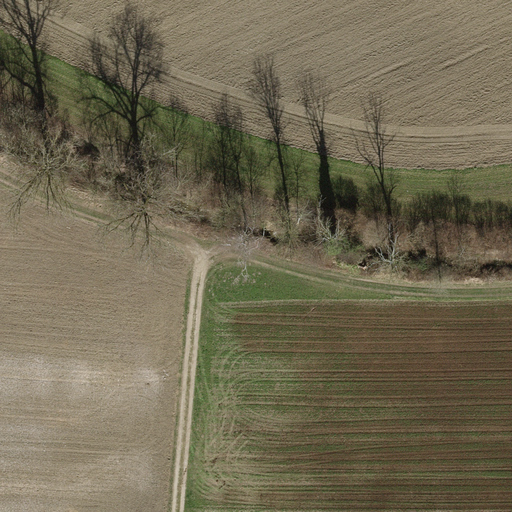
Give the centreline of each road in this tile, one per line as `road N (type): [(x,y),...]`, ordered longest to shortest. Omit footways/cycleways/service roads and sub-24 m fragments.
road 1 (track): [(511,285),(400,288),(203,246),(0,174)]
road 2 (track): [(177,511),(203,246)]
